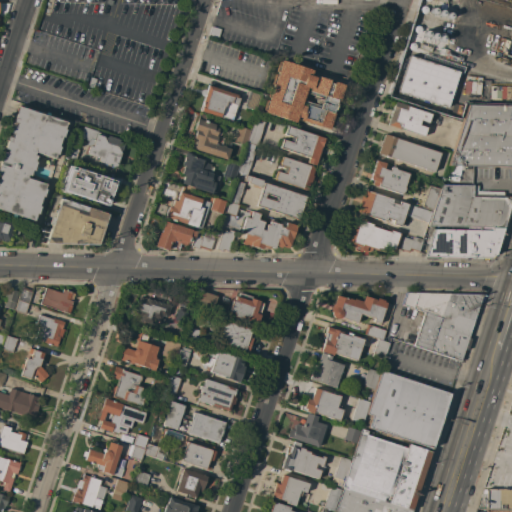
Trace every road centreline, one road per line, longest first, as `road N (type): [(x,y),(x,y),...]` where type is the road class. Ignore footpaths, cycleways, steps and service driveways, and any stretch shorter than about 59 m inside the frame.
road 1 (residential): [(202,0),(30,511)]
road 2 (residential): [(398,0),(230,511)]
road 3 (tertiary): [(511,278),(0,266)]
road 4 (primary): [(495,350),(443,511)]
